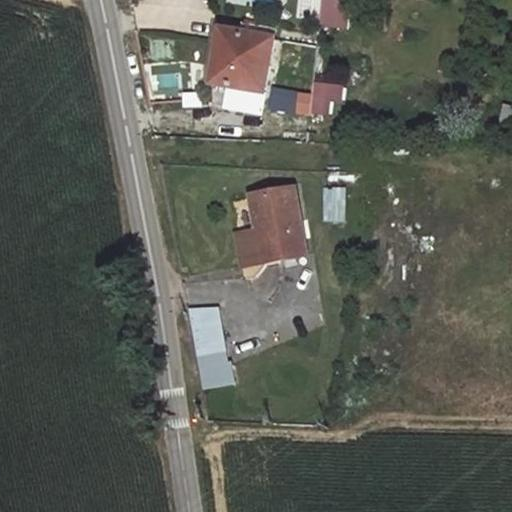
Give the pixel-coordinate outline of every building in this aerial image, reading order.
[(319,0),(319,30),(355,30),(355,0),(319,0)] [(274,40),(225,32),(217,89),(267,96),(274,40)] [(297,109),(299,92),(272,88),(270,105),(297,109)] [(299,189),(253,197),(259,231),(237,235),(243,266),(311,254),(299,189)] [(219,311),(192,316),(205,387),(231,383),(219,311)]
